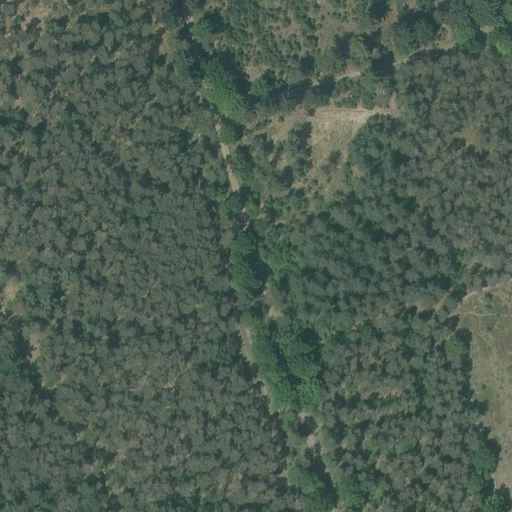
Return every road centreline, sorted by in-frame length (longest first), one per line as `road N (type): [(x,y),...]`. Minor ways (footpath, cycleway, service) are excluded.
road 1 (track): [(328,511),(214,111)]
road 2 (track): [(383,63),(214,111)]
road 3 (track): [(511,27),(383,63)]
